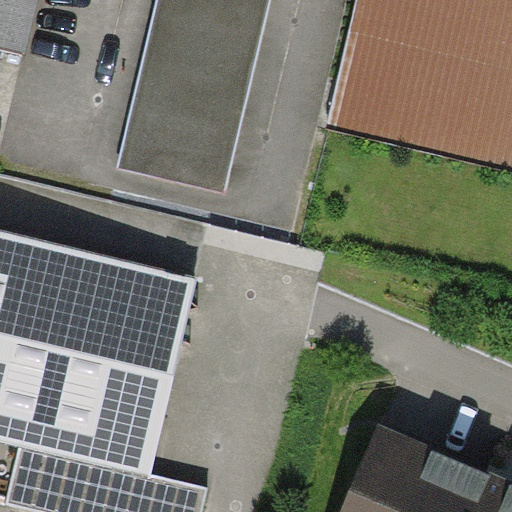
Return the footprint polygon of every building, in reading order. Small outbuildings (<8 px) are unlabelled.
[(47,0),(0,0),(0,50),(33,58),(47,0)] [(275,0),(166,0),(125,175),(228,199),(275,0)] [(511,0),(370,0),(340,132),(511,172),(511,0)] [(209,284),(0,234),(0,435),(27,442),(13,502),(55,511),(208,511),(214,490),(163,478),(209,284)] [(511,511),(511,491),(381,437),(349,511),(511,511)]
